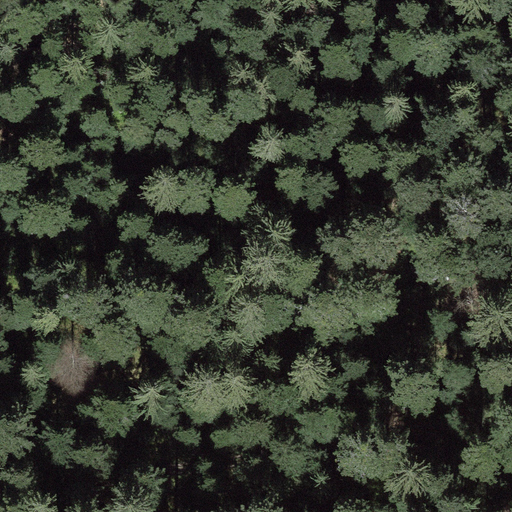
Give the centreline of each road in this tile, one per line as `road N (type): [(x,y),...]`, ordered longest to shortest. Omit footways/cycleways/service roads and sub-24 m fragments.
road 1 (track): [(0,71),(114,62),(398,70),(511,122)]
road 2 (track): [(511,452),(179,462),(0,454)]
